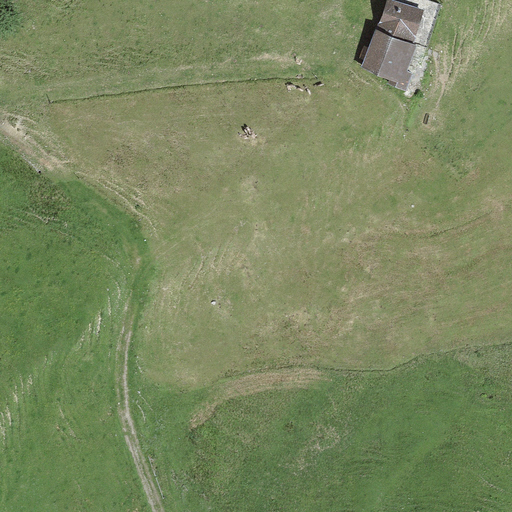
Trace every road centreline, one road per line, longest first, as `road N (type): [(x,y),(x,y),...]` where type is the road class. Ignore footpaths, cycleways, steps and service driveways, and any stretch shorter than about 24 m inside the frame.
road 1 (track): [(158,511),(124,397),(135,287),(126,248),(0,129)]
road 2 (track): [(0,92),(322,73)]
